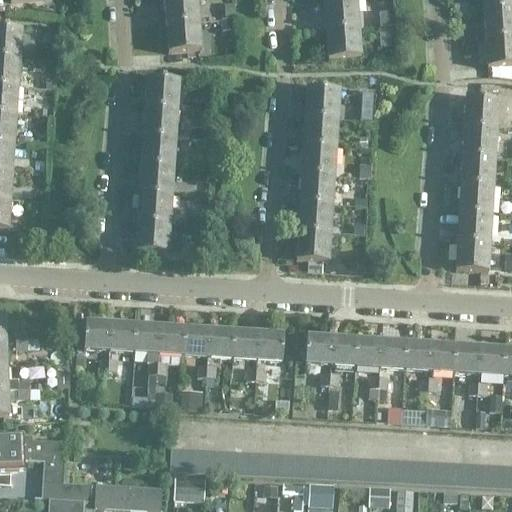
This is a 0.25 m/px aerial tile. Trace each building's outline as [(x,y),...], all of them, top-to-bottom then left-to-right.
[(163,0),(166,27),(199,25),(196,0),(163,0)] [(511,0),(481,0),(483,14),(511,11),(511,0)] [(357,3),(324,6),(326,34),(359,32),(357,3)] [(511,11),(483,14),(485,42),(511,40),(511,11)] [(379,14),(382,48),(395,47),(393,13),(379,14)] [(201,54),(199,25),(166,27),(168,56),(201,54)] [(0,31),(0,61),(20,62),(22,33),(0,31)] [(359,32),(326,34),(328,63),(361,61),(359,32)] [(487,71),(511,69),(511,40),(485,42),(487,71)] [(0,61),(0,89),(18,91),(20,62),(0,61)] [(146,82),(144,111),(178,114),(180,85),(146,82)] [(0,118),(16,119),(18,91),(0,89),(0,118)] [(306,92),(305,121),(338,123),(340,94),(306,92)] [(464,131),(497,133),(499,104),(465,102),(464,131)] [(144,111),(143,140),(176,142),(178,114),(144,111)] [(0,146),(14,148),(16,119),(0,118),(0,146)] [(305,121),(303,150),(336,152),(338,123),(305,121)] [(495,162),(497,133),(464,131),(462,160),(495,162)] [(141,168),(174,170),(176,142),(143,140),(141,168)] [(0,175),(12,176),(14,148),(0,146),(0,175)] [(303,150),(301,178),(334,180),(336,152),(303,150)] [(493,190),(495,162),(462,160),(460,188),(493,190)] [(141,168),(139,197),(172,199),(174,170),(141,168)] [(0,175),(0,204),(10,205),(12,176),(0,175)] [(301,178),(299,207),(332,209),(334,180),(301,178)] [(491,219),(493,190),(460,188),(458,217),(491,219)] [(172,199),(139,197),(137,225),(170,227),(172,199)] [(10,205),(0,204),(0,233),(8,234),(10,205)] [(299,207),(297,235),(331,237),(332,209),(299,207)] [(458,217),(457,245),(490,247),(491,219),(458,217)] [(168,257),(170,227),(137,225),(135,254),(168,257)] [(329,266),(331,237),(297,235),(296,264),(329,266)] [(488,277),(490,247),(457,245),(455,275),(488,277)] [(84,353),(109,354),(111,327),(86,325),(84,353)] [(111,327),(109,354),(134,356),(136,328),(111,327)] [(134,356),(147,357),(146,367),(149,367),(148,378),(156,379),(157,367),(158,358),(160,330),(136,328),(134,356)] [(158,358),(183,359),(185,332),(160,330),(158,358)] [(183,359),(208,361),(209,333),(185,332),(183,359)] [(209,333),(208,361),(232,362),(234,335),(209,333)] [(234,335),(232,362),(257,364),(259,336),(234,335)] [(27,345),(27,344),(27,336),(15,337),(15,345),(27,345)] [(284,338),(259,336),(257,364),(282,366),(284,338)] [(305,367),(330,369),(332,341),(307,339),(305,367)] [(332,341),(330,369),(355,370),(357,343),(332,341)] [(357,343),(355,370),(379,372),(381,344),(357,343)] [(381,344),(379,372),(404,373),(406,346),(381,344)] [(27,354),(27,345),(15,345),(16,354),(27,354)] [(406,346),(404,373),(428,375),(430,347),(406,346)] [(430,347),(428,375),(453,376),(455,349),(430,347)] [(455,349),(453,376),(478,378),(479,350),(455,349)] [(479,350),(478,378),(502,380),(504,352),(479,350)] [(511,352),(504,352),(502,380),(511,380),(511,352)] [(107,376),(108,364),(100,363),(99,375),(107,376)] [(108,364),(107,376),(116,377),(117,365),(108,364)] [(166,368),(157,367),(156,379),(165,379),(166,368)] [(70,369),(57,369),(57,392),(70,392),(70,369)] [(0,370),(0,395),(8,395),(18,394),(29,394),(29,385),(17,385),(17,384),(8,384),(7,370),(0,370)] [(206,383),(207,371),(198,370),(197,382),(206,383)] [(214,383),(215,371),(207,371),(206,383),(214,383)] [(255,385),(256,374),(247,373),(246,385),(255,385)] [(256,374),(255,385),(264,386),(265,374),(256,374)] [(329,390),(330,379),(321,378),(320,390),(329,390)] [(330,379),(329,390),(337,391),(338,379),(330,379)] [(370,393),(378,393),(379,382),(370,381),(370,393)] [(378,393),(387,394),(388,382),(379,382),(378,393)] [(427,396),(428,385),(419,384),(418,396),(427,396)] [(428,385),(427,396),(436,397),(437,385),(428,385)] [(476,400),(477,388),(469,387),(468,399),(476,400)] [(477,388),(476,400),(485,400),(486,389),(477,388)] [(18,394),(18,404),(30,403),(29,394),(18,394)] [(201,415),(202,395),(183,394),(182,414),(201,415)] [(0,420),(9,420),(8,395),(0,395),(0,420)] [(0,489),(10,491),(11,475),(23,475),(23,465),(44,467),(41,503),(49,504),(83,506),(90,506),(91,489),(63,487),(65,448),(32,446),(32,440),(0,441),(0,489)] [(170,475),(192,477),(193,454),(171,453),(170,475)] [(214,478),(215,455),(193,454),(192,477),(214,478)] [(214,478),(235,479),(236,456),(215,455),(214,478)] [(236,456),(235,479),(257,480),(258,458),(236,456)] [(257,480),(278,481),(279,459),(258,458),(257,480)] [(279,459),(278,481),(300,482),(301,460),(279,459)] [(300,482),(321,483),(323,461),(301,460),(300,482)] [(321,483),(343,484),(344,462),(323,461),(321,483)] [(365,486),(366,463),(344,462),(343,484),(365,486)] [(366,463),(365,486),(386,487),(387,464),(366,463)] [(387,464),(386,487),(408,488),(409,465),(387,464)] [(408,488),(429,489),(431,466),(409,465),(408,488)] [(431,466),(429,489),(451,490),(452,468),(431,466)] [(452,468),(451,490),(473,491),(474,469),(452,468)] [(473,491),(494,492),(495,470),(474,469),(473,491)] [(511,470),(495,470),(494,492),(511,493),(511,470)] [(204,507),(205,484),(175,482),(173,505),(204,507)] [(160,511),(161,493),(95,489),(94,507),(93,511),(160,511)] [(302,511),(304,490),(287,489),(287,498),(295,498),(294,511),(302,511)] [(369,492),(368,511),(377,511),(388,511),(390,493),(369,492)]
